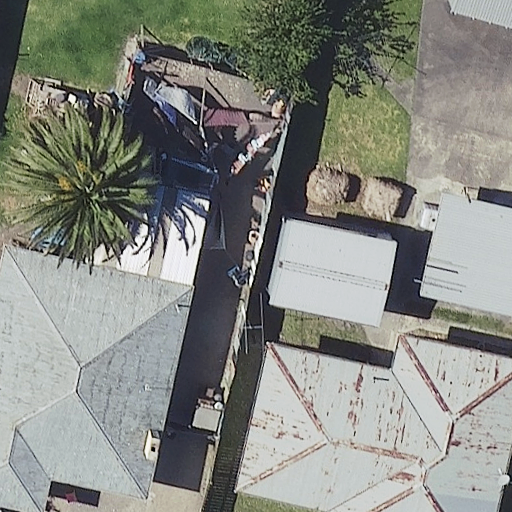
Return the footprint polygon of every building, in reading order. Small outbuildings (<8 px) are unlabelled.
[(511,0),(466,0),(511,13),(511,0)] [(241,170),(35,123),(10,228),(0,225),(0,484),(21,490),(29,453),(120,474),(176,231),(225,243),(241,170)] [(511,286),(511,198),(422,182),(404,277),(510,298),(511,286)] [(371,218),(262,197),(246,280),(355,300),(371,218)] [(387,320),(381,345),(244,316),(212,465),(304,485),(297,511),(465,511),(501,344),(387,320)]
